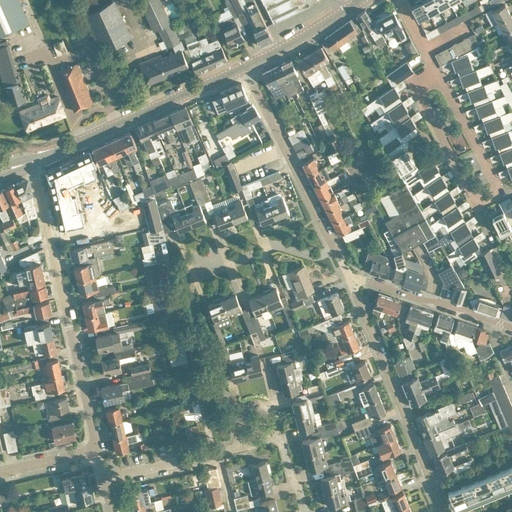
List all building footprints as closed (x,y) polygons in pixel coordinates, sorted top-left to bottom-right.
[(17,0),(0,0),(0,34),(27,23),(17,0)] [(98,0),(77,0),(84,14),(101,51),(131,37),(114,0),(101,6),(98,0)] [(180,41),(171,23),(161,1),(160,1),(159,0),(138,0),(153,31),(158,29),(167,47),(167,48),(172,45),(175,52),(162,57),(161,54),(139,63),(147,83),(189,67),(182,50),(184,49),(181,41),(180,41)] [(231,0),(233,3),(239,15),(241,20),(245,28),(250,38),(256,35),(260,44),(273,38),(266,26),(254,0),(231,0)] [(262,0),(273,23),(310,5),(307,0),(262,0)] [(430,16),(422,0),(421,0),(418,0),(415,2),(416,3),(411,6),(419,22),(430,16)] [(435,0),(422,0),(430,16),(441,10),(435,0)] [(451,5),(448,0),(435,0),(441,10),(451,5)] [(458,7),(456,2),(460,0),(448,0),(451,5),(454,10),(458,7)] [(488,0),(479,5),(481,10),(492,5),(488,0)] [(233,3),(227,5),(232,16),(233,18),(234,18),(239,15),(233,3)] [(497,22),(497,21),(510,15),(505,4),(492,10),(491,9),(485,12),(492,25),(497,22)] [(479,5),(468,11),(471,16),(481,10),(479,5)] [(380,46),(386,42),(364,10),(356,15),(366,31),(370,28),(371,30),(370,31),(380,46)] [(401,26),(393,11),(377,19),(380,25),(381,24),(387,35),(386,36),(388,39),(395,35),(398,41),(405,38),(400,27),(401,26)] [(468,11),(457,16),(460,22),(471,16),(468,11)] [(497,21),(497,22),(503,32),(511,27),(511,18),(510,15),(497,21)] [(219,22),(215,24),(222,39),(227,37),(231,45),(232,47),(238,44),(238,42),(244,39),(234,18),(233,18),(232,16),(219,22)] [(450,27),(460,22),(457,16),(447,22),(450,27)] [(346,40),(347,39),(362,29),(353,17),(324,38),(333,50),(338,45),(342,51),(350,46),(346,40)] [(436,27),(439,33),(450,27),(447,22),(436,27)] [(428,38),(439,33),(436,27),(425,33),(428,38)] [(511,27),(503,32),(508,42),(511,40),(511,27)] [(364,45),(368,43),(364,34),(360,37),(364,45)] [(472,34),(467,37),(473,48),(478,45),(476,40),(473,34),(472,34)] [(205,61),(207,60),(210,67),(227,60),(221,46),(221,47),(217,38),(208,42),(205,36),(198,39),(205,54),(203,55),(205,61)] [(473,48),(467,37),(462,40),(468,50),(473,48)] [(485,41),(483,37),(476,40),(478,45),(485,41)] [(196,38),(185,42),(192,59),(190,60),(196,73),(210,67),(207,60),(205,61),(203,55),(205,54),(198,39),(197,40),(196,38)] [(64,40),(54,42),(57,54),(67,52),(64,40)] [(462,40),(457,42),(462,53),(468,50),(462,40)] [(487,47),(485,41),(478,45),(481,50),(487,47)] [(457,42),(451,45),(457,56),(462,53),(457,42)] [(0,46),(0,71),(10,104),(25,100),(8,44),(0,46)] [(451,45),(446,48),(451,59),(457,56),(451,45)] [(456,69),(459,76),(474,70),(474,69),(470,59),(482,52),(481,50),(478,45),(473,48),(468,50),(462,53),(457,56),(451,59),(450,59),(454,69),(456,69)] [(329,60),(321,46),(310,53),(318,66),(321,71),(325,78),(329,85),(326,86),(330,92),(337,87),(334,82),(335,81),(324,63),(329,60)] [(446,62),(450,59),(451,59),(446,48),(440,51),(446,62)] [(440,65),(446,62),(440,51),(434,54),(440,65)] [(313,85),(319,81),(315,75),(321,71),(318,66),(310,53),(298,60),(313,85)] [(299,96),(305,93),(296,74),(297,74),(291,59),(281,63),(288,78),(290,77),(299,96)] [(406,61),(385,75),(392,86),(401,80),(414,72),(406,61)] [(58,70),(74,111),(93,103),(77,63),(58,70)] [(279,82),(284,80),(293,99),(299,96),(290,77),(288,78),(281,63),(272,67),(279,82)] [(343,64),(338,67),(348,83),(353,81),(350,76),(343,64)] [(462,85),(464,84),(467,91),(482,85),(479,76),(492,71),(488,64),(474,69),(474,70),(459,76),(462,85)] [(279,82),(272,67),(262,72),(269,87),(273,94),(277,92),(279,96),(286,93),(284,88),(279,82)] [(503,82),(499,84),(499,85),(506,82),(506,81),(510,79),(507,74),(501,78),(503,82)] [(490,100),(504,94),(499,85),(499,84),(496,79),(482,85),(467,91),(470,100),(472,99),(475,106),(490,100)] [(226,108),(239,103),(248,99),(241,82),(219,91),(220,93),(209,98),(215,112),(226,108)] [(499,85),(504,94),(505,96),(511,92),(506,82),(499,85)] [(385,112),(402,101),(398,95),(399,94),(394,85),(361,107),(365,114),(380,105),(385,112)] [(317,91),(309,95),(317,112),(318,112),(327,134),(332,132),(322,111),(327,108),(323,99),(317,91)] [(38,104),(20,111),(27,129),(65,114),(58,96),(51,99),(48,93),(36,98),(38,104)] [(480,114),(483,121),(498,116),(498,115),(495,107),(508,102),(505,96),(504,94),(490,100),(475,106),(478,115),(480,114)] [(388,120),(393,127),(393,128),(410,116),(406,110),(407,109),(402,101),(385,112),(370,122),(374,129),(388,120)] [(260,117),(252,104),(246,108),(248,110),(241,114),(243,117),(216,133),(219,139),(230,133),(233,138),(240,134),(241,136),(252,130),(248,124),(260,117)] [(185,106),(178,109),(191,139),(195,137),(188,122),(192,121),(185,106)] [(368,113),(372,120),(380,114),(376,108),(368,113)] [(178,109),(170,112),(177,127),(179,126),(185,141),(191,139),(178,109)] [(511,109),(498,115),(498,116),(483,121),(486,131),(488,130),(491,137),(506,131),(503,122),(511,118),(511,109)] [(233,123),(243,117),(241,114),(240,111),(230,118),(233,123)] [(170,112),(153,119),(160,134),(161,138),(163,136),(166,143),(174,140),(170,130),(177,127),(170,112)] [(383,144),(396,135),(401,143),(407,140),(418,132),(414,125),(415,124),(410,116),(393,128),(393,127),(379,137),(383,144)] [(153,119),(144,123),(155,148),(158,155),(164,152),(158,139),(156,140),(155,136),(160,134),(153,119)] [(144,123),(136,127),(140,136),(141,140),(142,142),(145,141),(146,145),(145,145),(150,156),(151,158),(154,165),(161,162),(158,155),(155,148),(144,123)] [(302,128),(288,135),(295,150),(303,146),(307,153),(313,150),(302,128)] [(511,147),(511,140),(511,138),(511,137),(511,128),(506,131),(491,137),(494,146),(496,145),(499,152),(511,147)] [(461,129),(450,133),(454,145),(465,140),(461,129)] [(130,131),(121,135),(133,163),(132,164),(136,171),(142,168),(133,148),(137,146),(130,131)] [(121,135),(110,140),(116,155),(122,153),(128,166),(132,164),(133,163),(121,135)] [(110,140),(101,144),(114,172),(117,179),(121,178),(118,170),(119,170),(113,157),(116,155),(110,140)] [(407,147),(408,141),(407,140),(401,143),(387,152),(395,166),(410,156),(409,156),(407,152),(407,147)] [(101,144),(92,149),(96,158),(98,163),(102,162),(108,175),(114,172),(101,144)] [(511,147),(499,152),(502,161),(504,160),(507,167),(511,165),(511,147)] [(305,155),(302,149),(296,152),(299,158),(305,155)] [(93,166),(96,164),(90,150),(46,170),(54,188),(50,189),(59,227),(85,221),(81,205),(78,206),(75,192),(71,193),(70,189),(74,188),(73,182),(83,177),(85,180),(97,174),(93,166)] [(185,150),(182,151),(185,159),(187,164),(188,167),(192,165),(185,150)] [(225,152),(213,159),(217,167),(223,164),(230,161),(228,158),(225,152)] [(413,160),(410,157),(410,156),(395,166),(403,180),(424,165),(423,163),(417,162),(413,160)] [(302,163),(308,175),(318,169),(315,164),(317,163),(314,157),(302,163)] [(208,159),(201,162),(205,173),(213,170),(208,159)] [(419,179),(424,186),(441,175),(437,169),(438,168),(433,159),(424,165),(403,180),(405,183),(406,183),(408,186),(419,179)] [(242,188),(241,186),(231,160),(230,161),(223,164),(234,191),(236,190),(242,188)] [(194,167),(197,176),(204,174),(203,173),(204,173),(201,162),(193,165),(194,167)] [(194,167),(176,174),(180,183),(192,178),(194,177),(197,176),(194,167)] [(308,175),(314,186),(326,180),(323,175),(321,176),(318,169),(308,175)] [(259,178),(261,183),(262,185),(281,177),(279,171),(259,178)] [(342,171),(337,174),(342,186),(348,183),(342,171)] [(156,177),(149,180),(150,184),(153,192),(170,184),(171,186),(171,185),(167,177),(166,174),(156,177)] [(176,174),(167,177),(171,185),(176,184),(180,183),(176,174)] [(197,176),(194,177),(200,191),(204,202),(210,199),(202,178),(205,177),(204,174),(197,176)] [(445,184),(446,183),(441,175),(424,186),(415,193),(419,200),(430,192),(435,199),(436,199),(449,190),(445,184)] [(180,183),(176,184),(177,187),(190,182),(194,194),(200,191),(194,177),(192,178),(180,183)] [(25,179),(15,183),(21,198),(28,218),(36,216),(28,180),(25,179)] [(320,198),(332,192),(326,180),(314,186),(320,198)] [(125,183),(133,202),(136,200),(134,194),(133,194),(128,182),(125,183)] [(16,200),(21,198),(15,183),(4,188),(17,217),(22,214),(16,200)] [(400,248),(401,251),(422,240),(434,234),(405,183),(379,197),(390,217),(384,220),(389,229),(395,240),(398,244),(400,248)] [(150,184),(142,187),(145,196),(153,192),(150,184)] [(247,184),(241,186),(242,188),(242,189),(246,200),(252,197),(247,184)] [(141,187),(142,190),(134,194),(136,200),(145,196),(142,187),(141,187)] [(156,198),(167,194),(165,187),(153,192),(156,198)] [(2,223),(4,229),(5,230),(16,225),(13,218),(10,220),(3,206),(8,204),(2,189),(0,189),(0,213),(4,222),(2,223)] [(443,215),(444,215),(457,206),(453,199),(454,198),(449,190),(436,199),(435,199),(421,209),(425,216),(438,207),(443,215)] [(346,195),(336,200),(332,192),(320,198),(327,211),(339,205),(348,200),(350,199),(354,197),(352,193),(347,196),(346,195)] [(275,198),(277,202),(270,204),(276,217),(277,219),(283,216),(283,214),(289,212),(282,195),(275,198)] [(164,232),(162,223),(157,205),(154,197),(141,200),(149,230),(145,231),(149,243),(158,241),(157,240),(165,238),(164,232)] [(350,199),(348,200),(351,205),(357,203),(354,197),(350,199)] [(268,198),(260,201),(261,203),(255,206),(261,223),(268,220),(268,222),(275,220),(274,218),(276,217),(270,204),(268,198)] [(247,216),(241,199),(227,204),(234,221),(247,216)] [(128,206),(125,200),(117,205),(120,210),(128,206)] [(170,200),(162,203),(157,205),(162,223),(173,218),(178,231),(192,225),(184,206),(177,208),(173,207),(170,200)] [(372,201),(362,206),(366,213),(376,209),(372,201)] [(192,203),(184,206),(192,225),(206,220),(201,207),(200,208),(198,203),(193,205),(192,203)] [(234,221),(227,204),(213,210),(220,227),(234,221)] [(339,211),(341,210),(339,205),(327,211),(333,223),(343,217),(342,217),(339,211)] [(448,232),(465,221),(461,215),(462,214),(457,206),(444,215),(443,215),(429,224),(433,231),(443,225),(448,232)] [(511,215),(509,209),(503,212),(503,211),(491,217),(493,221),(493,223),(494,225),(494,226),(500,237),(509,232),(511,237),(511,215)] [(352,220),(348,214),(342,217),(343,217),(333,223),(339,234),(351,228),(348,222),(352,220)] [(360,227),(369,223),(367,217),(357,222),(360,227)] [(454,238),(459,245),(460,245),(473,236),(469,230),(471,229),(465,221),(448,232),(438,239),(442,247),(454,238)] [(60,234),(63,247),(95,241),(92,227),(60,234)] [(13,249),(5,230),(4,229),(0,230),(0,232),(8,252),(13,249)] [(355,229),(342,235),(345,241),(358,236),(355,229)] [(407,267),(406,265),(403,257),(403,255),(401,251),(400,248),(398,244),(395,240),(389,229),(383,232),(390,243),(393,250),(396,262),(394,270),(391,279),(402,283),(407,267)] [(33,234),(26,237),(28,243),(34,240),(33,234)] [(434,234),(422,240),(428,251),(440,244),(434,234)] [(460,245),(459,245),(446,254),(450,262),(459,255),(465,263),(478,254),(482,252),(477,245),(479,244),(473,236),(460,245)] [(80,246),(70,248),(72,259),(82,257),(87,256),(86,251),(92,250),(94,256),(97,256),(102,254),(111,252),(109,246),(112,245),(117,244),(115,238),(103,241),(80,246)] [(16,240),(11,242),(14,249),(19,247),(16,240)] [(152,243),(141,246),(142,251),(144,257),(142,258),(144,265),(156,262),(156,261),(153,249),(152,243)] [(489,249),(482,252),(478,254),(489,277),(500,272),(489,249)] [(25,270),(11,273),(12,279),(42,272),(37,250),(18,259),(20,264),(24,266),(25,270)] [(375,252),(369,251),(364,265),(365,266),(370,268),(369,272),(386,277),(389,268),(390,264),(386,257),(385,255),(384,255),(375,252)] [(80,265),(74,266),(77,280),(90,277),(95,276),(101,275),(97,256),(94,256),(79,260),(80,265)] [(402,283),(414,287),(425,291),(427,281),(428,280),(424,271),(420,262),(418,258),(415,260),(403,257),(406,265),(407,267),(402,283)] [(156,262),(144,265),(148,284),(162,281),(167,280),(164,267),(160,268),(159,261),(156,261),(156,262)] [(295,269),(288,272),(298,295),(295,296),(297,300),(310,295),(308,291),(313,289),(304,265),(297,268),(297,267),(295,268),(295,269)] [(449,266),(438,272),(443,282),(442,286),(443,286),(453,289),(450,296),(466,302),(466,287),(462,286),(451,265),(449,266)] [(42,272),(12,279),(14,285),(24,283),(25,286),(29,286),(45,282),(42,272)] [(90,277),(77,280),(80,294),(93,291),(96,290),(97,294),(105,292),(105,293),(109,293),(108,290),(113,289),(112,285),(108,286),(105,284),(97,286),(97,283),(100,283),(106,282),(105,277),(96,279),(95,276),(90,277)] [(162,281),(148,284),(152,301),(166,298),(171,296),(167,280),(162,281)] [(1,297),(5,304),(8,311),(17,307),(35,303),(34,298),(48,295),(45,284),(13,291),(10,292),(1,297)] [(267,307),(269,311),(283,305),(276,288),(262,294),(268,307),(267,307)] [(98,298),(82,302),(85,316),(105,311),(103,304),(109,303),(108,297),(105,297),(104,294),(105,293),(105,292),(97,294),(98,298)] [(320,307),(324,316),(331,312),(343,308),(337,292),(325,297),(317,300),(320,307)] [(385,310),(386,310),(391,296),(379,292),(372,310),(376,319),(378,318),(377,315),(378,314),(380,308),(385,310)] [(235,313),(242,311),(235,294),(231,296),(230,294),(223,296),(224,298),(222,299),(227,312),(234,309),(235,313)] [(249,299),(256,316),(262,313),(261,310),(267,307),(268,307),(262,294),(249,299)] [(311,294),(310,295),(297,300),(291,303),(294,309),(314,301),(311,294)] [(154,311),(147,312),(148,318),(158,316),(167,314),(166,309),(169,308),(174,307),(173,304),(172,296),(171,296),(166,298),(152,301),(154,311)] [(390,331),(391,332),(395,330),(395,329),(390,318),(389,318),(391,312),(396,314),(401,300),(391,296),(386,310),(385,310),(383,317),(382,318),(384,323),(386,322),(389,331),(390,331)] [(469,299),(475,308),(494,315),(494,312),(495,312),(498,303),(495,302),(495,301),(493,300),(490,298),(486,297),(480,296),(477,297),(471,298),(469,299)] [(229,316),(227,312),(222,299),(221,300),(220,298),(213,300),(214,302),(208,305),(215,321),(229,316)] [(0,320),(15,314),(34,310),(35,316),(52,312),(49,300),(35,303),(17,307),(8,311),(0,313),(0,320)] [(402,303),(398,315),(404,317),(407,305),(402,303)] [(416,346),(417,350),(424,347),(423,344),(422,342),(409,341),(410,338),(421,307),(410,303),(405,319),(410,320),(405,336),(402,337),(407,349),(416,346)] [(425,347),(422,338),(417,340),(422,325),(427,326),(433,311),(421,307),(410,338),(409,341),(422,342),(423,344),(424,347),(425,347)] [(85,316),(83,317),(85,322),(87,322),(88,329),(98,327),(107,325),(106,318),(107,318),(105,311),(85,316)] [(292,313),(286,315),(291,328),(297,325),(292,313)] [(331,328),(336,340),(354,333),(348,320),(336,325),(335,323),(342,320),(340,313),(312,325),(325,330),(331,328)] [(452,345),(449,332),(453,318),(438,313),(433,327),(442,330),(447,349),(449,349),(449,351),(453,350),(456,350),(454,344),(452,345)] [(160,323),(171,320),(170,314),(167,314),(158,316),(160,323)] [(251,318),(245,320),(250,333),(256,331),(255,328),(251,317),(251,318)] [(2,329),(13,326),(13,327),(29,323),(28,318),(1,325),(2,329)] [(461,335),(460,338),(470,341),(465,343),(470,353),(472,360),(478,357),(476,351),(472,340),(472,341),(471,338),(471,339),(471,338),(476,326),(458,319),(453,333),(461,335)] [(129,329),(144,326),(143,320),(127,323),(129,329)] [(173,322),(176,336),(182,334),(179,321),(173,322)] [(37,323),(24,326),(27,342),(32,341),(53,336),(49,322),(38,325),(37,323)] [(219,346),(220,345),(225,343),(216,322),(210,325),(219,346)] [(261,326),(255,328),(256,331),(260,340),(266,338),(261,326)] [(485,329),(476,326),(471,338),(471,339),(479,341),(477,348),(479,354),(481,355),(489,351),(488,349),(492,348),(489,341),(486,343),(485,343),(488,333),(484,331),(485,329)] [(120,338),(128,336),(127,330),(111,333),(96,336),(99,350),(113,347),(114,351),(123,349),(120,338)] [(250,333),(255,346),(261,344),(260,340),(256,331),(250,333)] [(354,333),(336,340),(341,354),(359,346),(354,333)] [(173,353),(169,354),(171,365),(187,361),(185,350),(186,350),(185,344),(183,335),(174,337),(176,346),(171,347),(173,353)] [(53,336),(32,341),(35,351),(37,351),(38,354),(56,350),(53,336)] [(229,357),(225,344),(220,345),(219,346),(222,358),(229,357)] [(511,345),(500,351),(504,361),(511,358),(511,361),(511,345)] [(109,372),(109,373),(111,373),(111,372),(121,370),(120,362),(136,358),(134,347),(123,349),(114,351),(115,355),(101,358),(104,373),(109,372)] [(295,376),(300,374),(302,374),(300,366),(296,367),(295,360),(292,349),(286,351),(280,352),(283,363),(277,364),(280,379),(295,376)] [(404,351),(399,353),(407,371),(415,368),(410,355),(406,356),(404,352),(404,351)] [(327,368),(352,359),(350,352),(339,357),(339,358),(325,364),(327,368)] [(407,372),(407,371),(399,353),(395,355),(397,362),(394,363),(399,375),(407,372)] [(252,360),(245,362),(244,362),(248,376),(262,372),(258,355),(251,356),(252,360)] [(245,379),(246,376),(248,376),(244,362),(245,362),(244,356),(229,360),(233,379),(237,379),(238,380),(245,379)] [(37,359),(7,365),(9,373),(32,367),(32,366),(38,365),(37,359)] [(46,362),(49,376),(61,373),(58,359),(46,362)] [(365,360),(354,364),(352,359),(327,368),(315,373),(318,381),(345,369),(350,382),(363,376),(370,373),(365,360)] [(130,366),(131,373),(150,369),(148,362),(130,366)] [(150,369),(131,373),(134,387),(153,383),(151,370),(150,370),(150,369)] [(444,378),(453,375),(451,369),(442,372),(444,378)] [(33,393),(34,393),(35,399),(54,394),(53,390),(64,387),(62,380),(64,379),(63,374),(61,374),(61,373),(49,376),(40,377),(41,382),(31,384),(33,393)] [(300,382),(302,382),(300,374),(295,376),(280,379),(284,393),(302,389),(300,382)] [(493,376),(488,379),(490,383),(500,379),(498,374),(493,376)] [(402,383),(406,394),(437,381),(435,375),(419,381),(417,376),(402,383)] [(500,379),(490,383),(491,387),(492,388),(503,384),(500,379)] [(360,394),(363,404),(380,397),(373,382),(367,385),(365,380),(337,391),(340,399),(359,391),(360,394)] [(106,402),(116,400),(131,396),(127,381),(111,384),(101,387),(103,395),(104,395),(106,402)] [(440,387),(437,381),(406,394),(411,405),(426,399),(424,393),(440,387)] [(307,386),(309,393),(311,392),(322,389),(319,383),(307,386)] [(503,384),(492,388),(493,391),(494,393),(505,389),(503,384)] [(4,386),(0,387),(0,406),(1,406),(10,404),(8,395),(6,395),(4,386)] [(312,398),(324,395),(322,389),(311,392),(312,398)] [(505,389),(494,393),(495,396),(496,399),(507,394),(505,389)] [(472,392),(470,391),(456,397),(459,403),(474,396),(472,392)] [(493,391),(478,398),(479,402),(481,405),(481,406),(491,401),(494,400),(496,399),(495,396),(494,393),(493,391)] [(507,394),(496,399),(498,404),(509,399),(507,394)] [(69,409),(66,396),(45,401),(48,413),(47,413),(49,420),(64,416),(63,410),(69,409)] [(178,398),(180,407),(192,404),(191,396),(178,398)] [(310,397),(292,402),(296,417),(310,413),(308,405),(312,404),(310,397)] [(366,411),(371,409),(374,417),(386,413),(380,397),(363,404),(366,411)] [(509,399),(498,404),(500,409),(511,404),(509,399)] [(146,405),(145,400),(128,402),(129,408),(146,405)] [(429,411),(416,417),(420,426),(447,415),(450,414),(455,411),(451,401),(437,407),(438,410),(430,414),(429,411)] [(192,404),(194,412),(196,420),(203,419),(199,402),(192,404)] [(479,402),(469,406),(473,416),(484,412),(481,406),(481,405),(479,402)] [(194,412),(192,404),(180,407),(182,414),(194,412)] [(511,405),(511,404),(500,409),(503,414),(511,410),(511,405)] [(119,406),(106,409),(109,422),(122,419),(127,418),(126,410),(120,411),(119,406)] [(511,410),(503,414),(505,419),(511,416),(511,410)] [(315,419),(311,420),(310,413),(296,417),(296,418),(294,420),(296,427),(298,427),(299,430),(317,426),(315,419)] [(366,416),(351,422),(354,430),(373,423),(371,418),(370,415),(366,416)] [(447,415),(420,426),(424,436),(438,431),(454,424),(455,424),(453,419),(448,421),(446,416),(447,416),(447,415)] [(122,419),(109,422),(113,438),(126,435),(122,419)] [(467,419),(457,423),(459,429),(470,424),(469,424),(468,420),(467,419)] [(319,424),(320,431),(337,427),(335,420),(319,424)] [(72,422),(52,426),(56,441),(75,436),(72,422)] [(376,430),(373,423),(354,430),(357,438),(376,430)] [(438,431),(424,436),(431,453),(440,449),(444,448),(444,447),(448,445),(445,437),(460,431),(459,429),(457,423),(455,424),(454,424),(438,431)] [(171,428),(174,435),(182,430),(179,424),(171,428)] [(197,424),(185,427),(188,439),(200,436),(197,424)] [(374,445),(376,444),(378,444),(378,443),(395,436),(390,424),(378,429),(380,434),(371,437),(374,445)] [(135,433),(126,435),(113,438),(116,452),(129,449),(127,443),(137,440),(135,433),(141,432),(139,425),(134,427),(135,433)] [(322,436),(339,432),(337,427),(320,431),(322,436)] [(3,432),(5,442),(8,452),(17,449),(13,430),(3,432)] [(323,450),(320,436),(302,441),(303,444),(301,445),(303,452),(305,453),(305,455),(322,451),(322,450),(323,450)] [(378,443),(378,444),(376,444),(379,451),(377,451),(380,458),(401,450),(395,436),(378,443)] [(447,450),(432,456),(439,473),(448,469),(454,467),(455,471),(472,464),(470,458),(453,465),(449,456),(462,451),(468,448),(474,446),(472,439),(465,442),(460,444),(455,445),(446,449),(447,450)] [(327,465),(325,458),(324,458),(322,451),(305,455),(306,457),(304,459),(306,465),(308,466),(309,469),(327,465)] [(332,462),(334,468),(340,467),(340,466),(352,463),(349,457),(332,462)] [(354,464),(356,469),(356,471),(370,465),(367,458),(354,464)] [(254,471),(255,478),(269,475),(265,460),(248,465),(249,472),(254,471)] [(391,460),(378,465),(384,478),(396,473),(391,460)] [(234,480),(232,470),(240,468),(239,461),(225,465),(230,484),(240,481),(239,479),(234,480)] [(342,473),(354,469),(356,469),(354,464),(352,464),(352,463),(340,466),(340,467),(342,473)] [(511,463),(499,469),(507,489),(511,486),(511,463)] [(356,471),(356,469),(354,469),(358,478),(373,471),(370,465),(356,471)] [(205,485),(206,485),(207,488),(218,486),(214,469),(202,471),(205,485)] [(499,469),(486,474),(493,491),(495,494),(507,489),(499,469)] [(71,476),(74,488),(90,484),(87,471),(71,474),(70,470),(49,475),(50,481),(71,476)] [(322,488),(324,489),(325,491),(338,488),(338,487),(342,487),(345,486),(343,477),(340,478),(339,473),(321,477),(322,480),(320,483),(322,488)] [(389,491),(401,486),(396,473),(384,478),(389,491)] [(486,474),(474,480),(482,499),(495,494),(493,491),(486,474)] [(247,480),(251,494),(255,493),(272,489),(272,485),(273,483),(272,478),(270,477),(269,475),(255,478),(247,480)] [(474,480),(461,485),(468,501),(469,505),(482,499),(474,480)] [(67,502),(48,506),(49,511),(60,511),(69,510),(68,504),(94,499),(90,484),(74,488),(64,490),(67,502)] [(461,485),(448,491),(450,496),(451,500),(449,501),(453,511),(469,505),(468,501),(461,485)] [(208,506),(221,503),(218,486),(207,488),(204,489),(208,506)] [(344,494),(342,487),(338,487),(338,488),(325,491),(325,493),(323,495),(325,502),(327,502),(328,506),(345,501),(344,494)] [(141,489),(129,491),(132,505),(153,501),(153,500),(150,501),(147,488),(141,489)] [(0,504),(11,502),(8,489),(0,490),(0,504)] [(392,510),(389,511),(388,511),(389,511),(408,505),(403,492),(391,496),(393,502),(390,503),(392,510)] [(369,502),(376,499),(379,498),(378,495),(375,496),(374,493),(366,496),(368,501),(369,501),(369,502)] [(247,494),(234,497),(235,503),(249,500),(247,494)] [(365,495),(354,498),(355,504),(367,501),(365,495)] [(370,506),(381,502),(379,498),(376,499),(369,502),(369,501),(368,501),(370,506)] [(278,511),(275,499),(257,503),(259,511),(278,511)] [(249,500),(235,503),(237,509),(250,506),(249,500)] [(170,511),(170,507),(158,510),(155,508),(153,501),(132,505),(133,511),(170,511)] [(370,507),(367,501),(355,504),(357,510),(370,507)]
